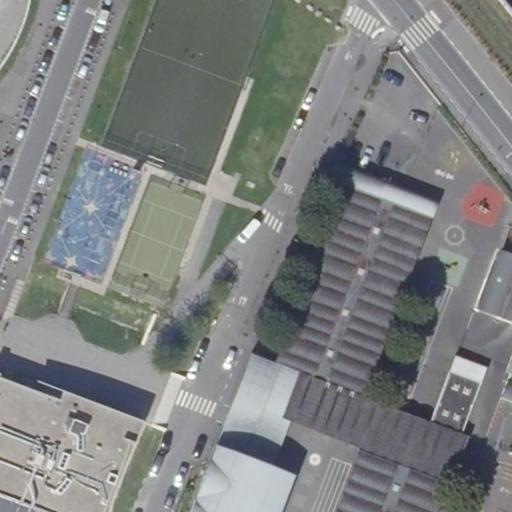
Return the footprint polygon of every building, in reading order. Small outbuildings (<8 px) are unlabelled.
[(0,0),(0,56),(5,50),(17,28),(23,3),(23,0),(0,0)] [(351,169),(346,183),(380,196),(386,182),(351,169)] [(435,511),(445,487),(448,490),(469,440),(463,438),(489,369),(454,357),(429,423),(360,396),(429,217),(435,201),(386,182),(380,196),(346,183),(278,367),(261,413),(287,423),(360,451),(336,511),(276,511),(290,477),(270,470),(213,449),(189,511),(435,511)] [(511,254),(500,250),(489,279),(492,280),(482,304),(501,311),(499,318),(511,323),(511,365),(509,373),(511,374),(511,376),(505,394),(511,396),(511,254)] [(248,356),(213,449),(270,470),(287,423),(261,413),(278,367),(248,356)] [(143,421),(63,391),(60,400),(0,377),(0,511),(104,511),(130,441),(134,443),(141,424),(142,424),(143,421)] [(486,456),(505,462),(511,447),(491,440),(486,456)]
